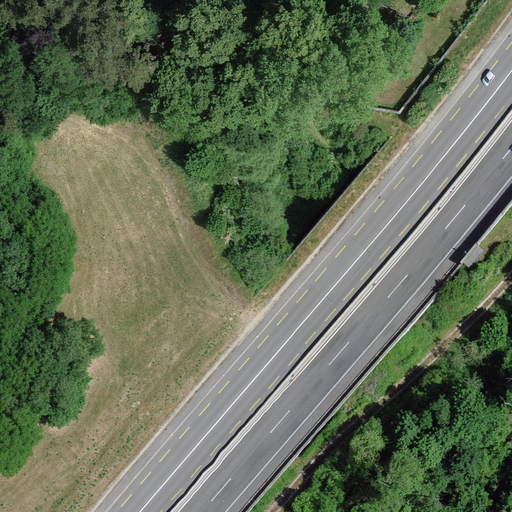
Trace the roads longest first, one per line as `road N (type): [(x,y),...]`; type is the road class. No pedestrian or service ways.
road 1 (motorway): [(511,53),(128,511)]
road 2 (primary): [(511,70),(140,511)]
road 3 (motorway): [(203,511),(511,149)]
road 4 (track): [(511,280),(280,511)]
